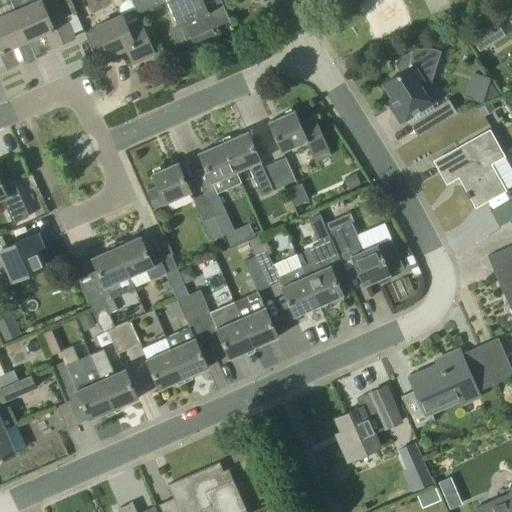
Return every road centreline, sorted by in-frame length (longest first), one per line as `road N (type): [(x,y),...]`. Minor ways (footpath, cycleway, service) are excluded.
road 1 (residential): [(310,54),(437,259),(444,285),(435,315),(0,504)]
road 2 (residential): [(104,146),(120,185),(113,199),(69,221),(21,105)]
road 3 (residential): [(104,146),(310,54)]
road 4 (residential): [(21,105),(78,83),(104,146)]
